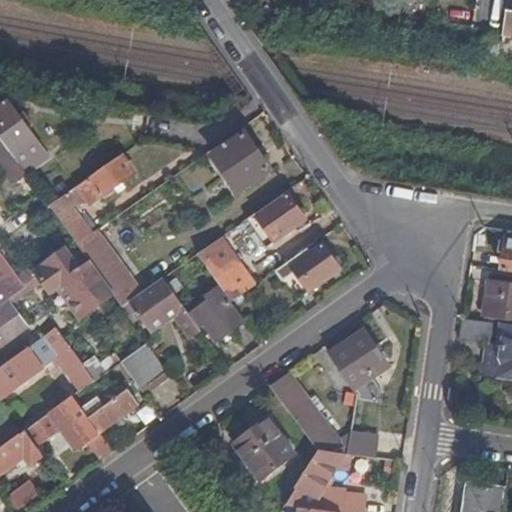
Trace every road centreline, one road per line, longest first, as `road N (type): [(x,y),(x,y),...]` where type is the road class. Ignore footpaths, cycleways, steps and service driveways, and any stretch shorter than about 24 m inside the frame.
road 1 (residential): [(61,511),(430,242)]
road 2 (residential): [(430,242),(360,209),(206,0)]
road 3 (residential): [(427,437),(444,299),(430,242)]
